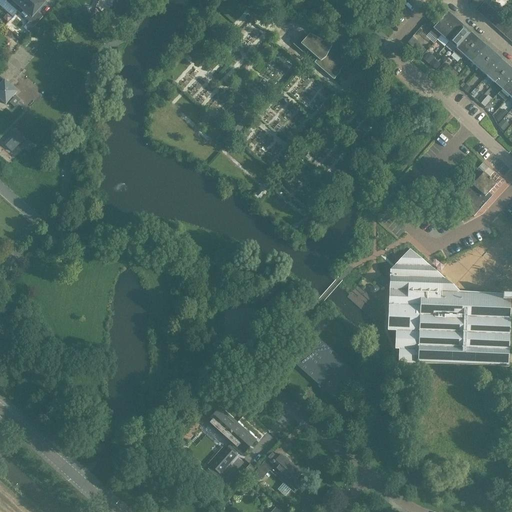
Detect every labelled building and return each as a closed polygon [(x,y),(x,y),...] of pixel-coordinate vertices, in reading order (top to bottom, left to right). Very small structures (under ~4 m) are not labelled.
[(3,0),(17,12),(27,0),(3,0)] [(45,3),(41,0),(27,0),(17,12),(34,27),(43,17),(37,12),(45,3)] [(473,0),(468,6),(474,11),(481,2),(478,0),(473,0)] [(478,0),(481,2),(483,4),(484,3),(489,7),(493,11),(497,14),(501,9),(490,0),(478,0)] [(477,11),(481,16),(489,7),(484,3),(483,4),(477,11)] [(489,7),(481,16),(486,20),(493,11),(489,7)] [(493,11),(486,20),(490,24),(498,16),(497,14),(493,11)] [(448,12),(433,28),(428,33),(437,40),(441,35),(455,19),(448,12)] [(498,16),(490,24),(495,28),(503,20),(498,16)] [(455,19),(441,35),(448,42),(463,26),(455,19)] [(503,20),(495,28),(500,32),(507,24),(503,20)] [(507,24),(500,32),(504,36),(511,27),(511,26),(510,27),(507,24)] [(463,26),(448,42),(456,49),(471,33),(463,26)] [(309,35),(308,37),(303,33),(293,45),(290,48),(295,52),(297,49),(303,53),(306,49),(317,60),(314,63),(333,80),(340,72),(340,71),(347,62),(331,48),(331,46),(309,35)] [(460,59),(463,56),(478,39),(471,33),(456,49),(453,53),(460,59)] [(478,39),(463,56),(471,63),(486,46),(478,39)] [(486,46),(471,63),(478,70),(493,53),(486,46)] [(493,53),(478,70),(486,76),(501,60),(493,53)] [(432,58),(427,54),(422,59),(428,64),(432,58)] [(429,64),(435,69),(439,65),(433,60),(429,64)] [(501,60),(486,76),(494,83),(508,67),(501,60)] [(511,69),(508,67),(494,83),(501,90),(511,77),(511,69)] [(11,77),(2,87),(13,96),(22,86),(11,77)] [(511,77),(501,90),(509,97),(511,93),(511,77)] [(16,106),(21,98),(15,94),(10,102),(16,106)] [(502,110),(494,119),(498,122),(506,113),(502,110)] [(237,135),(245,126),(237,119),(229,128),(237,135)] [(16,130),(4,141),(12,151),(24,140),(16,130)] [(496,185),(478,168),(457,192),(479,211),(492,196),(488,193),(496,185)] [(388,305),(387,331),(395,331),(395,349),(399,349),(398,363),(508,367),(508,364),(509,354),(511,299),(511,295),(509,295),(486,294),(485,294),(474,293),(457,292),(452,288),(454,286),(447,280),(446,282),(410,249),(390,271),(389,277),(396,278),(395,305),(388,305)] [(316,337),(293,362),(322,389),(345,364),(316,337)] [(482,390),(440,389),(439,389),(439,407),(456,408),(455,438),(438,438),(437,453),(480,455),(481,439),(464,439),(465,408),(481,409),(482,390)] [(241,455),(254,441),(219,409),(206,423),(230,445),(226,450),(225,449),(209,466),(219,475),(234,458),(233,457),(238,452),(241,455)] [(271,455),(263,464),(254,474),(261,480),(271,469),(296,491),(302,484),(297,479),(301,474),(280,456),(277,460),(271,455)]
